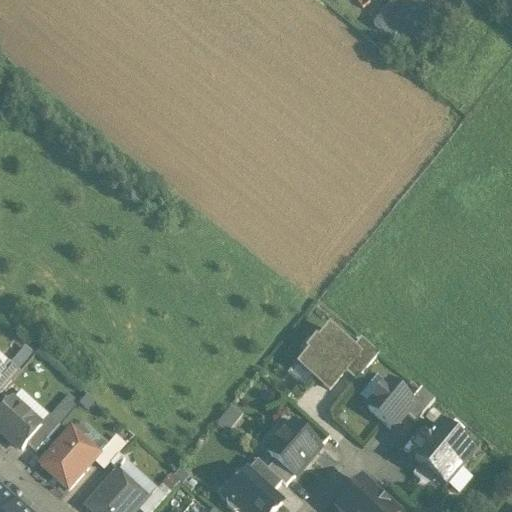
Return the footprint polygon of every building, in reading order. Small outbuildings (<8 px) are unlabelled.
[(432,0),(394,0),(373,27),(412,58),(446,11),(432,0)] [(319,341),(316,339),(307,350),(310,353),(300,365),(329,389),(344,370),(359,352),(353,347),(330,329),(319,341)] [(361,338),(353,347),(359,352),(344,370),(356,380),(379,352),(361,338)] [(27,372),(36,352),(25,346),(16,367),(27,372)] [(2,375),(0,376),(0,398),(20,375),(9,365),(1,374),(2,375)] [(389,379),(366,407),(392,429),(406,412),(415,401),(411,397),(389,379)] [(415,401),(406,412),(415,419),(434,397),(420,386),(411,397),(415,401)] [(63,423),(81,403),(73,396),(55,415),(63,423)] [(11,404),(0,416),(0,434),(21,453),(27,447),(41,430),(40,429),(11,404)] [(235,404),(221,423),(233,432),(247,413),(235,404)] [(59,428),(49,419),(40,429),(41,430),(27,447),(36,455),(59,428)] [(418,452),(415,455),(447,482),(473,451),(441,424),(428,440),(425,437),(415,449),(418,452)] [(294,425),(285,435),(281,435),(276,442),(276,446),(279,449),(270,459),(275,463),(293,478),(320,447),(294,425)] [(100,458),(71,433),(40,469),(68,494),(100,458)] [(115,441),(94,465),(104,473),(124,449),(115,441)] [(422,462),(413,472),(437,492),(446,481),(422,462)] [(293,478),(275,463),(267,472),(285,488),(293,478)] [(248,475),(272,496),(282,485),(258,464),(248,475)] [(137,511),(148,501),(119,475),(87,511),(88,511),(137,511)] [(222,505),(230,511),(275,511),(282,504),(272,496),(248,475),(222,505)] [(399,511),(363,481),(337,511),(399,511)] [(0,511),(10,511),(15,507),(0,492),(0,511)] [(157,493),(140,511),(155,511),(166,501),(157,493)]
